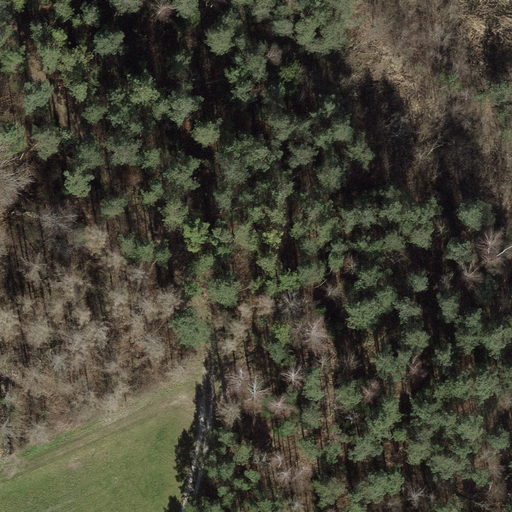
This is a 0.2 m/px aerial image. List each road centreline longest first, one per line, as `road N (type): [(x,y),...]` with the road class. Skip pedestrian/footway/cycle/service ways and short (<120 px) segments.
road 1 (track): [(0,2),(14,46),(204,321),(209,433),(185,511)]
road 2 (track): [(0,472),(207,388)]
